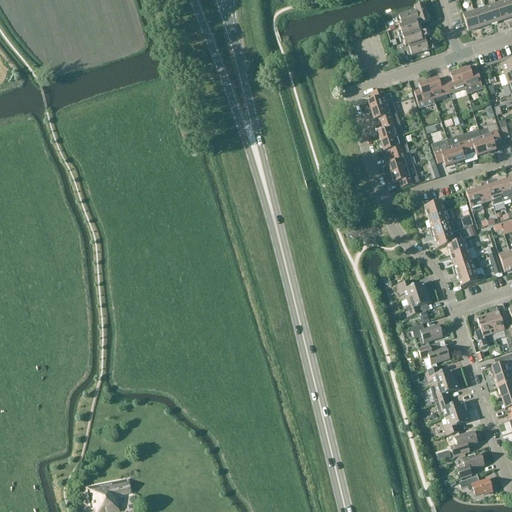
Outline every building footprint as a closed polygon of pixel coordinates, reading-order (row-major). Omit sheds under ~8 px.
[(506,1),(495,5),(501,22),(511,18),(506,1)] [(402,38),(419,33),(417,27),(429,22),(424,5),(423,6),(422,3),(418,4),(419,7),(414,9),(415,12),(398,18),(399,19),(396,20),(397,24),(400,23),(402,28),(399,29),(400,34),(397,35),(398,39),(402,38)] [(490,25),(501,22),(495,5),(484,8),(490,25)] [(479,29),(490,25),(484,8),(473,12),(479,29)] [(468,33),(479,29),(473,12),(462,15),(468,33)] [(419,35),(419,33),(402,38),(405,48),(408,48),(411,57),(428,52),(438,49),(435,39),(434,35),(432,31),(419,35)] [(511,61),(501,65),(504,76),(511,73),(511,61)] [(459,73),(465,90),(467,96),(483,91),(475,67),(467,70),(467,69),(465,68),(460,70),(459,72),(460,72),(459,73)] [(451,80),(445,82),(449,95),(465,90),(459,73),(450,76),(451,80)] [(434,100),(449,95),(445,82),(439,84),(438,80),(428,83),(434,100)] [(418,105),(434,100),(428,83),(418,86),(420,91),(414,93),(418,105)] [(367,102),(371,112),(393,105),(390,95),(385,97),(383,91),(370,95),(372,101),(367,102)] [(398,121),(393,105),(371,112),(374,122),(379,120),(380,126),(398,121)] [(441,121),(443,128),(451,126),(450,119),(441,121)] [(403,136),(398,121),(380,126),(382,132),(378,134),(381,144),(403,136)] [(487,130),(479,133),(486,155),(496,152),(494,147),(501,145),(497,133),(499,132),(496,125),(486,128),(487,130)] [(479,131),(463,136),(469,155),(475,153),(477,158),(486,155),(479,133),(479,131)] [(408,152),(403,136),(381,144),(381,145),(380,145),(379,147),(381,149),(382,149),(384,153),(389,152),(391,158),(408,152)] [(447,141),(449,148),(455,165),(465,162),(463,157),(469,155),(463,136),(447,141)] [(445,168),(455,165),(449,148),(433,153),(437,165),(444,163),(445,168)] [(391,175),(410,169),(413,168),(408,152),(391,158),(393,164),(388,165),(391,175)] [(410,169),(391,175),(394,185),(399,183),(401,189),(413,185),(413,184),(415,183),(410,169)] [(511,195),(506,178),(496,181),(503,204),(511,201),(511,195)] [(486,185),(491,202),(493,207),(503,204),(496,181),(486,185)] [(486,185),(475,188),(481,206),(491,202),(486,185)] [(481,206),(475,188),(465,192),(472,214),(483,210),(481,206)] [(424,208),(427,218),(445,213),(441,202),(424,208)] [(465,209),(458,212),(462,223),(469,220),(465,209)] [(453,221),(450,211),(445,213),(427,218),(431,229),(448,223),(453,221)] [(448,223),(431,229),(434,239),(451,233),(448,223)] [(502,231),(502,232),(511,229),(511,226),(511,223),(501,227),(502,231)] [(464,237),(467,246),(486,239),(483,231),(464,237)] [(437,250),(447,247),(447,246),(455,244),(455,243),(461,241),(460,237),(453,239),(451,233),(434,239),(437,250)] [(447,246),(447,247),(450,257),(468,251),(464,240),(461,241),(455,243),(455,244),(447,246)] [(468,251),(450,257),(454,267),(471,261),(468,251)] [(504,274),(511,271),(511,261),(509,253),(498,256),(504,274)] [(488,256),(491,266),(498,264),(495,254),(488,256)] [(454,267),(457,277),(474,272),(480,270),(477,260),(471,261),(454,267)] [(498,264),(491,266),(495,277),(502,275),(498,264)] [(476,277),(474,272),(457,277),(460,288),(485,280),(484,278),(481,276),(476,277)] [(404,295),(406,301),(426,294),(423,284),(411,288),(409,282),(397,286),(400,297),(404,295)] [(428,294),(426,294),(406,301),(408,307),(404,308),(407,319),(419,315),(417,308),(431,304),(428,294)] [(496,313),(487,316),(493,335),(503,332),(506,341),(511,339),(508,327),(503,329),(498,314),(497,315),(496,313)] [(484,338),(493,335),(487,316),(478,319),(479,320),(477,321),(480,331),(474,333),(473,339),(478,343),(481,349),(487,347),(484,338)] [(424,331),(422,325),(411,329),(414,340),(421,337),(424,345),(442,339),(438,326),(424,331)] [(431,353),(429,347),(418,351),(421,362),(428,359),(431,366),(449,360),(445,348),(431,353)] [(496,348),(489,350),(491,358),(498,356),(496,348)] [(480,354),(476,355),(478,363),(484,361),(482,355),(480,354)] [(493,376),(494,380),(511,374),(508,364),(509,363),(507,357),(494,362),(496,368),(491,369),(491,370),(490,370),(489,372),(491,376),(492,377),(493,376)] [(433,382),(434,387),(454,381),(451,371),(439,375),(437,369),(425,373),(428,383),(433,382)] [(494,380),(498,390),(511,385),(511,374),(494,380)] [(456,380),(454,381),(434,387),(436,393),(432,394),(435,405),(447,401),(445,395),(459,391),(456,380)] [(511,385),(498,390),(501,400),(511,396),(511,385)] [(509,409),(511,415),(511,396),(501,400),(505,411),(509,409)] [(443,414),(445,419),(465,413),(462,403),(450,407),(447,401),(435,405),(439,416),(443,414)] [(466,413),(465,413),(445,419),(447,425),(443,427),(446,437),(458,433),(456,427),(470,423),(466,413)] [(457,446),(450,449),(451,454),(448,455),(449,460),(453,459),(465,456),(463,450),(477,445),(473,433),(454,439),(457,446)] [(460,481),(472,477),(471,475),(473,474),(475,471),(475,470),(484,467),(480,455),(462,461),(464,468),(457,470),(460,481)] [(472,493),(474,500),(493,494),(489,481),(480,484),(478,479),(459,485),(462,492),(468,490),(469,494),(472,493)] [(96,510),(96,511),(118,511),(114,497),(130,494),(127,481),(87,489),(91,511),(96,510)]
